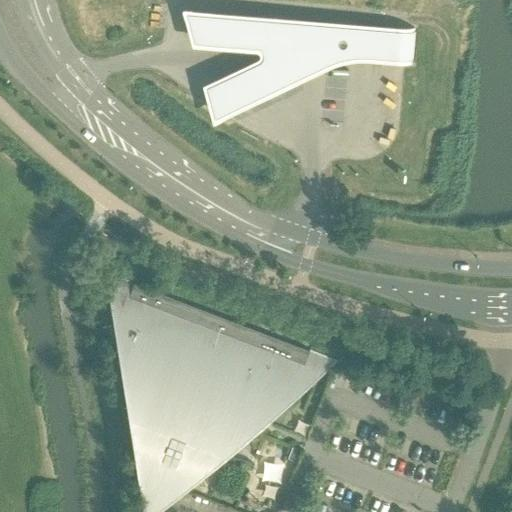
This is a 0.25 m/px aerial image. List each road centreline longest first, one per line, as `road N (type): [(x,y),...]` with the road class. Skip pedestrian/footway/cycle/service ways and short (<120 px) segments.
road 1 (secondary): [(0,42),(28,82),(99,147),(230,233),(345,277),(511,309)]
road 2 (secondary): [(511,268),(342,248),(231,205),(79,82),(35,0)]
road 3 (unclassified): [(511,346),(446,511)]
